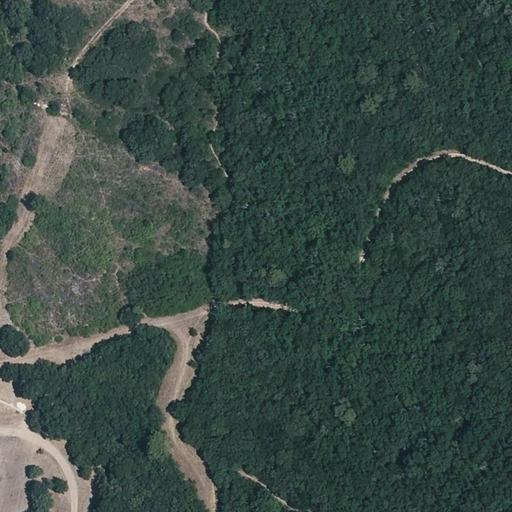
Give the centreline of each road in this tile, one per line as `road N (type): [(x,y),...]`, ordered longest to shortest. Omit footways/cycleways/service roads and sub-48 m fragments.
road 1 (track): [(511,174),(453,152),(423,163),(398,180),(378,210),(345,282),(312,307),(216,306),(160,322),(181,335),(185,353),(166,412),(209,484),(210,511)]
road 2 (track): [(0,274),(67,98),(71,67),(129,0)]
road 3 (track): [(160,322),(0,358)]
